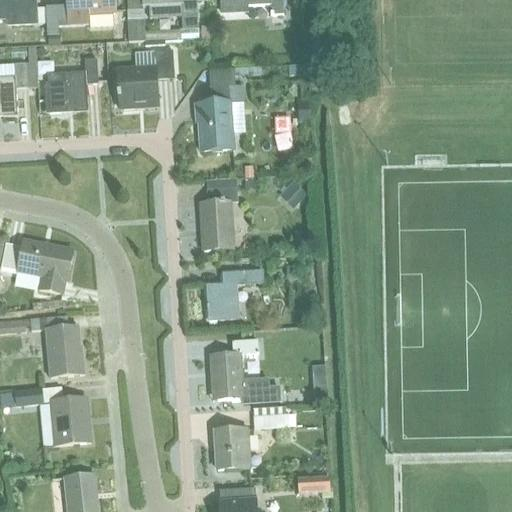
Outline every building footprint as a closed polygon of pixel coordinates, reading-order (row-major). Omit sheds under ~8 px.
[(36,27),(36,12),(35,3),(26,4),(25,0),(0,0),(0,22),(7,23),(7,28),(36,27)] [(36,12),(36,27),(47,26),(48,40),(58,40),(58,30),(113,27),(113,17),(116,17),(115,0),(65,0),(66,10),(47,11),(36,12)] [(142,0),(143,8),(144,8),(150,8),(150,22),(181,21),(182,43),(200,42),(198,5),(197,0),(142,0)] [(219,0),(220,11),(270,9),(270,19),(283,19),(282,0),(219,0)] [(144,13),(129,14),(129,24),(130,46),(146,45),(146,35),(145,24),(144,13)] [(61,49),(61,40),(48,41),(49,49),(61,49)] [(37,54),(40,61),(47,58),(44,51),(37,54)] [(136,72),(117,73),(119,114),(157,111),(156,84),(168,83),(174,83),(172,55),(155,56),(156,71),(136,72)] [(85,75),(47,78),(49,117),(87,115),(86,88),(97,88),(96,62),(84,63),(85,75)] [(0,119),(17,119),(16,93),(28,92),(33,92),(38,91),(37,66),(30,66),(14,67),(0,68),(0,119)] [(208,108),(198,109),(201,156),(233,154),(232,139),(230,107),(244,106),(242,89),(207,91),(208,108)] [(309,104),(298,105),(299,114),(299,124),(310,123),(311,123),(310,104),(309,104)] [(253,169),(245,169),(246,181),(254,180),(253,169)] [(208,206),(200,207),(203,254),(232,253),(229,206),(237,206),(237,192),(236,183),(206,185),(207,194),(208,206)] [(282,187),(277,191),(283,197),(284,196),(288,192),(282,187)] [(283,197),(296,209),(305,199),(293,187),(288,192),(284,196),(283,197)] [(73,254),(24,244),(23,250),(6,246),(1,270),(40,278),(37,292),(62,297),(65,283),(67,283),(73,254)] [(209,324),(238,323),(236,288),(264,286),(263,274),(223,277),(224,288),(207,289),(209,324)] [(321,303),(311,304),(311,316),(322,315),(321,303)] [(68,331),(67,319),(0,325),(0,337),(44,333),(49,381),(85,378),(82,350),(79,350),(78,330),(68,331)] [(276,356),(292,357),(293,339),(277,339),(276,356)] [(243,384),(241,358),(259,357),(258,344),(232,345),(233,358),(210,359),(211,385),(216,384),(217,404),(243,402),(243,408),(280,405),(279,391),(269,391),(268,383),(243,384)] [(325,369),(313,370),(315,403),(327,402),(326,386),(326,385),(325,369)] [(43,393),(14,396),(16,410),(45,407),(43,393)] [(91,446),(87,401),(51,405),(55,449),(91,446)] [(290,431),(289,419),(286,420),(254,421),(255,433),(281,431),(290,431)] [(250,472),(247,433),(215,435),(217,474),(250,472)] [(322,457),(314,465),(320,471),(328,464),(322,457)] [(97,511),(94,478),(65,481),(68,511),(97,511)] [(331,483),(298,485),(299,501),(332,499),(331,483)] [(256,511),(255,491),(219,494),(220,506),(220,511),(256,511)]
